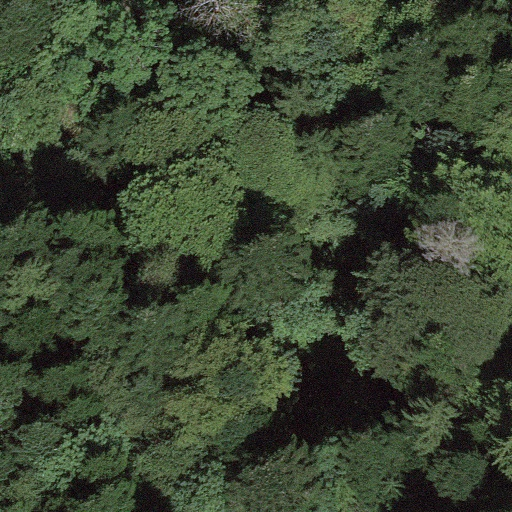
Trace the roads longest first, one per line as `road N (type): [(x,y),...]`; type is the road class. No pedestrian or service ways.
road 1 (track): [(511,52),(263,0)]
road 2 (track): [(169,0),(121,18),(0,172)]
